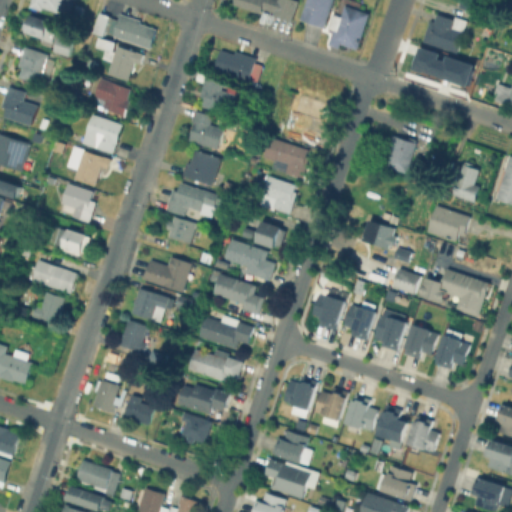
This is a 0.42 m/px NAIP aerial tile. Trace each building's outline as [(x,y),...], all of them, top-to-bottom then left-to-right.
[(75,0),(72,13),(60,9),(60,11),(44,5),(43,9),(31,5),(32,0),(75,0)] [(236,7),(237,0),(265,0),(275,3),(275,0),(285,0),(298,4),(292,24),(277,19),(279,14),(265,10),(263,16),(236,7)] [(304,24),(312,0),(332,0),(335,1),(324,31),(304,24)] [(492,0),(488,14),(460,5),(461,0),(492,0)] [(356,6),(368,10),(356,46),(339,40),(337,45),(327,41),(332,27),(327,25),(332,11),(340,14),(344,2),(356,6)] [(112,14),(106,30),(97,27),(102,11),(112,14)] [(122,12),(143,19),(142,22),(159,28),(152,47),(114,34),(115,32),(110,31),(114,17),(120,19),(122,12)] [(438,12),(455,17),(456,15),(469,19),(458,51),(424,40),(431,19),(436,20),(438,12)] [(32,13),(61,23),(54,41),(26,30),(27,29),(24,27),(26,21),(28,22),(32,13)] [(75,39),(70,54),(55,49),(60,34),(75,39)] [(118,43),(146,52),(143,59),(137,57),(130,79),(109,72),(118,43)] [(412,68),(414,63),(411,62),(414,52),(417,53),(420,44),(441,51),(439,57),(445,59),(447,54),(474,63),(467,85),(440,76),(440,75),(424,70),(423,71),(412,68)] [(48,58),(40,82),(20,75),(20,65),(27,45),(50,53),(48,58)] [(261,63),(256,80),(248,77),(248,80),(213,68),(220,48),(233,52),(234,49),(255,56),(254,60),(261,63)] [(230,92),(223,112),(201,104),(203,96),(198,95),(205,74),(223,80),(220,88),(230,92)] [(130,99),(125,115),(121,114),(122,112),(103,106),(101,111),(94,109),(98,96),(95,95),(102,76),(132,87),(129,98),(130,99)] [(511,101),(508,100),(507,103),(493,98),(499,81),(511,85),(511,101)] [(40,95),(31,123),(1,114),(10,84),(27,90),(27,91),(40,95)] [(296,110),(302,92),(326,100),(320,118),(296,110)] [(225,127),(218,149),(190,139),(196,119),(193,118),(197,108),(214,113),(211,122),(225,127)] [(124,123),(118,142),(117,142),(114,151),(83,141),(92,112),(124,123)] [(320,130),(316,143),(301,138),(305,125),(320,130)] [(0,130),(32,144),(22,168),(0,158),(0,130)] [(418,140),(408,172),(385,164),(395,133),(418,140)] [(310,155),(303,175),(273,165),(275,159),(265,155),(272,135),(310,148),(307,155),(310,155)] [(86,148),(105,155),(105,154),(113,157),(109,167),(103,164),(97,183),(76,176),(79,167),(68,164),(75,144),(86,148)] [(203,150),(223,156),(213,184),(183,174),(189,154),(194,156),(197,148),(203,150)] [(511,153),(511,202),(496,197),(511,153)] [(482,184),(476,201),(454,193),(465,162),(482,168),(476,182),(482,184)] [(300,184),(291,211),(274,205),(277,197),(264,193),(270,174),(300,184)] [(0,186),(0,175),(26,184),(23,194),(0,186)] [(234,181),(231,192),(223,189),(227,178),(234,181)] [(203,187),(219,192),(211,216),(201,209),(188,205),(185,214),(167,208),(174,187),(179,189),(182,179),(203,187)] [(98,200),(91,220),(74,214),(73,216),(70,215),(70,213),(66,212),(66,213),(60,211),(70,181),(96,189),(93,198),(98,200)] [(472,214),(465,235),(460,233),(457,240),(429,230),(438,203),(472,214)] [(176,214),(198,221),(191,241),(168,233),(170,229),(167,228),(170,218),(174,219),(176,214)] [(397,226),(390,249),(365,240),(372,217),(397,226)] [(259,239),(265,218),(287,225),(281,246),(259,239)] [(58,245),(63,226),(93,234),(88,252),(58,245)] [(244,235),(247,226),(256,230),(252,239),(244,235)] [(233,239),(269,251),(267,257),(280,261),(274,279),(248,270),(249,265),(227,258),(233,239)] [(414,251),(411,261),(395,256),(398,245),(414,251)] [(212,254),(210,261),(203,258),(205,252),(212,254)] [(147,276),(154,258),(171,264),(174,256),(193,263),(182,290),(147,276)] [(30,277),(37,257),(79,273),(72,292),(30,277)] [(388,263),(424,274),(418,292),(383,281),(388,263)] [(430,275),(446,280),(450,267),(493,281),(482,315),(460,307),(464,296),(451,292),(448,302),(424,294),(430,275)] [(222,273),(256,285),(254,291),(267,296),(261,313),(246,308),(247,303),(216,291),(222,273)] [(162,292),(158,303),(166,306),(162,321),(133,311),(136,302),(135,302),(136,297),(138,297),(141,286),(162,292)] [(66,296),(61,311),(63,311),(59,321),(40,315),(39,316),(33,314),(37,304),(42,305),(47,290),(66,296)] [(315,314),(322,291),(348,300),(338,329),(321,324),(324,317),(315,314)] [(194,298),(191,308),(177,304),(181,293),(194,298)] [(354,303),(379,311),(370,341),(352,336),(355,328),(347,325),(354,303)] [(384,313),(411,321),(402,351),(384,346),(386,338),(378,336),(384,313)] [(198,333),(204,316),(235,327),(238,320),(253,326),(247,342),(236,338),(233,346),(198,333)] [(149,324),(144,339),(148,341),(145,352),(133,348),(133,347),(120,342),(123,332),(125,332),(130,318),(149,324)] [(478,319),(487,322),(483,332),(475,329),(478,319)] [(417,324),(442,332),(435,354),(426,351),(423,359),(407,353),(417,324)] [(448,334),(464,340),(466,334),(475,337),(465,364),(457,362),(455,369),(438,363),(448,334)] [(31,352),(29,359),(35,361),(27,382),(15,378),(15,380),(0,375),(0,349),(10,353),(12,345),(31,352)] [(186,367),(193,346),(242,362),(237,378),(226,374),(224,379),(186,367)] [(165,353),(162,362),(151,359),(154,349),(165,353)] [(286,400),(293,378),(300,380),(302,375),(321,381),(312,409),(286,400)] [(118,403),(115,410),(96,403),(105,377),(122,383),(116,402),(118,403)] [(176,400),(182,382),(192,385),(193,380),(229,392),(223,410),(211,405),(209,410),(176,400)] [(317,411),(324,389),(333,392),(335,386),(352,392),(343,420),(317,411)] [(157,406),(151,423),(126,415),(134,392),(144,395),(143,400),(157,406)] [(358,394),(376,400),(373,407),(381,410),(374,431),(349,422),(358,394)] [(511,406),(511,435),(501,432),(505,421),(498,419),(503,403),(511,406)] [(389,405),(405,410),(403,417),(412,420),(405,442),(380,434),(389,405)] [(210,419),(203,441),(180,433),(184,420),(180,418),(182,410),(210,419)] [(421,415),(437,421),(434,430),(442,433),(436,451),(411,442),(421,415)] [(22,432),(15,453),(14,453),(12,457),(0,453),(0,422),(11,426),(10,428),(22,432)] [(290,429),(311,437),(302,462),(274,453),(280,437),(286,439),(290,429)] [(375,438),(384,440),(380,454),(371,452),(375,438)] [(492,438),(511,444),(511,472),(490,466),(493,456),(487,454),(492,438)] [(0,454),(12,459),(5,480),(0,478),(0,454)] [(122,472),(114,494),(77,481),(86,457),(115,467),(114,469),(122,472)] [(273,458),(314,473),(305,498),(273,486),(276,478),(267,474),(273,458)] [(394,465),(416,472),(413,481),(419,483),(413,499),(385,490),(394,465)] [(480,476),(509,486),(501,511),(477,504),(480,495),(474,493),(480,476)] [(76,485),(108,496),(102,511),(71,499),(76,485)] [(122,496),(125,485),(135,487),(133,498),(122,496)] [(134,511),(144,485),(164,492),(157,511),(134,511)] [(268,492),(289,499),(285,511),(254,511),(259,498),(266,500),(268,492)] [(363,511),(370,492),(412,505),(409,511),(363,511)] [(199,500),(195,511),(174,511),(178,502),(176,502),(179,494),(199,500)] [(89,511),(88,511),(63,511),(67,502),(71,503),(71,504),(89,511)]
